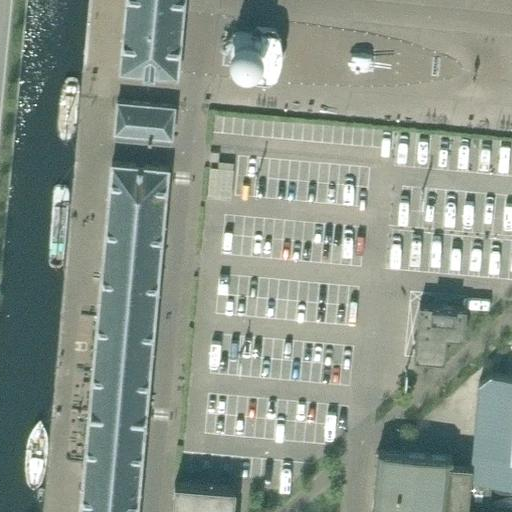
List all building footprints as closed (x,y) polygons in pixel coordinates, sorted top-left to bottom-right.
[(126,0),(119,69),(177,75),(183,0),(126,0)] [(234,65),(236,66),(272,69),(273,69),(274,68),(275,68),(275,67),(276,65),(277,62),(278,56),(279,48),(279,43),(278,37),(278,36),(278,35),(277,34),(276,34),(275,33),(240,30),(239,30),(238,30),(237,30),(236,31),(235,31),(235,32),(234,32),(234,33),(231,62),(231,63),(232,64),(233,65),(234,65)] [(354,60),(375,61),(376,43),(354,42),(354,60)] [(172,136),(174,104),(117,99),(114,130),(115,131),(115,137),(170,142),(170,136),(172,136)] [(137,511),(169,166),(111,161),(79,511),(137,511)] [(431,303),(420,302),(414,357),(444,360),(447,335),(463,336),(466,307),(455,306),(455,305),(431,303)] [(471,464),(470,475),(490,477),(511,478),(511,371),(492,370),(479,380),(471,462),(471,464)] [(451,461),(451,455),(378,448),(371,511),(511,511),(511,509),(488,507),(490,477),(470,475),(469,475),(470,464),(471,464),(471,462),(470,462),(469,463),(451,461)] [(176,480),(174,480),(171,511),(231,511),(234,485),(179,480),(176,480)]
